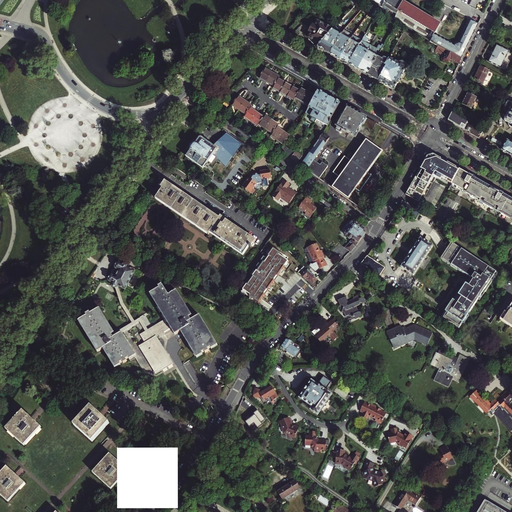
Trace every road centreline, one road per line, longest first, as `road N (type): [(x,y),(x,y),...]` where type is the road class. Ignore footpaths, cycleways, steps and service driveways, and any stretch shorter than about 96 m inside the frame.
road 1 (residential): [(159,110),(109,200),(0,352)]
road 2 (residential): [(377,228),(183,93)]
road 3 (secondary): [(245,29),(432,133)]
road 4 (secondary): [(159,110),(105,108),(74,86),(40,35),(0,23)]
road 5 (tertiary): [(260,354),(377,228)]
road 6 (residential): [(260,354),(302,414),(345,430),(381,461)]
road 7 (residential): [(219,423),(356,511)]
road 8 (secondary): [(500,0),(432,133)]
